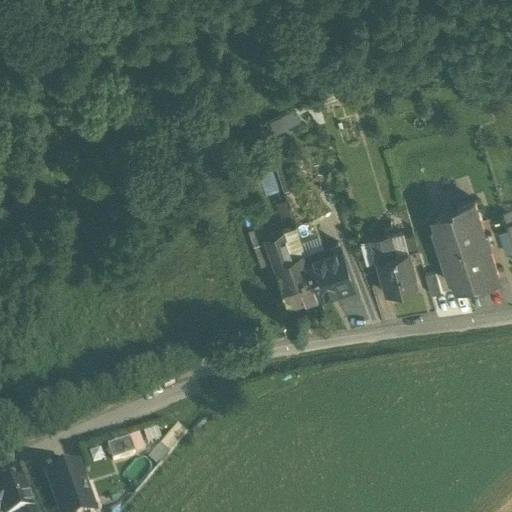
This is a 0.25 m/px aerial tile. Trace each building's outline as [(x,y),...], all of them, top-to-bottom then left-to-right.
[(83,101),(81,89),(48,93),(49,106),(45,107),(50,148),(133,138),(129,96),(83,101)] [(475,203),(456,209),(458,214),(454,215),(454,214),(435,220),(438,230),(435,231),(451,282),(454,281),(457,291),(476,285),(476,284),(479,283),(481,288),(499,282),(489,249),(491,248),(488,236),(485,237),(475,203)] [(511,226),(511,212),(503,216),(507,228),(511,226)] [(295,229),(282,233),(293,266),(306,262),(306,261),(295,229)] [(262,230),(248,235),(260,271),(274,266),(264,239),(265,239),(262,230)] [(293,266),(282,233),(265,239),(264,239),(274,266),(275,272),(293,266)] [(392,259),(387,238),(371,242),(378,266),(386,298),(416,290),(407,255),(392,259)] [(372,246),(361,249),(367,269),(378,266),(372,246)] [(339,251),(306,261),(306,262),(319,302),(319,303),(352,293),(339,251)] [(275,272),(288,312),(319,302),(306,262),(293,266),(275,272)] [(135,449),(129,434),(122,437),(128,451),(135,449)] [(122,437),(107,443),(113,457),(128,451),(122,437)] [(77,464),(47,475),(60,511),(85,511),(94,509),(77,464)] [(22,478),(0,487),(0,499),(4,510),(4,511),(16,511),(33,506),(22,478)]
